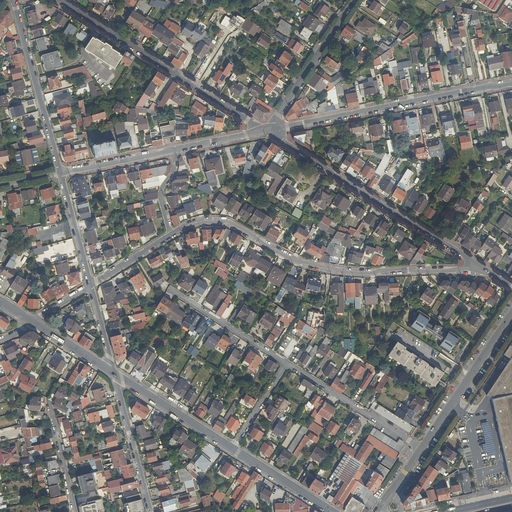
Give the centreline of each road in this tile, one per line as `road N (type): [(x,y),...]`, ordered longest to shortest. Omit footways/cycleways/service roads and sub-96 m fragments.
road 1 (residential): [(486,271),(339,272),(292,259),(221,221),(169,234)]
road 2 (unclassified): [(267,131),(486,271)]
road 3 (residential): [(267,131),(511,83)]
road 4 (unclassified): [(58,0),(267,131)]
road 5 (residential): [(15,1),(60,172)]
road 6 (unclassified): [(421,448),(511,314)]
road 7 (residential): [(421,448),(285,362)]
road 8 (unclassified): [(267,131),(354,0)]
road 9 (residential): [(150,511),(113,372)]
road 10 (tertiary): [(113,372),(232,449)]
road 11 (residential): [(167,289),(285,362)]
